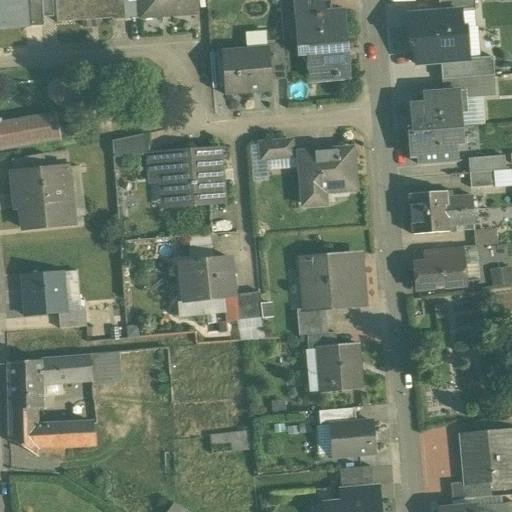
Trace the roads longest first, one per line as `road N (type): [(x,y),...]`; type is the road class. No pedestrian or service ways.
road 1 (residential): [(0,63),(194,44),(196,131),(381,119)]
road 2 (residential): [(415,511),(381,119)]
